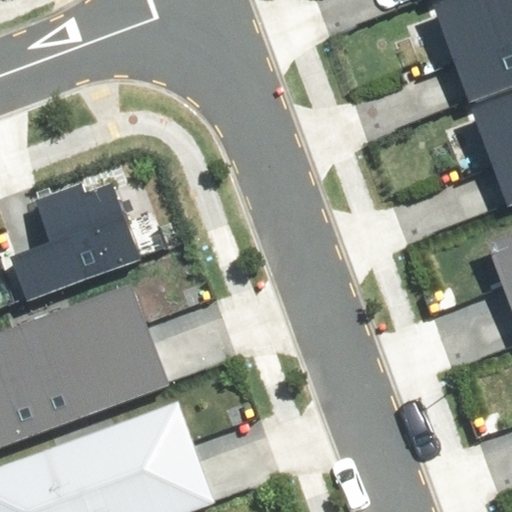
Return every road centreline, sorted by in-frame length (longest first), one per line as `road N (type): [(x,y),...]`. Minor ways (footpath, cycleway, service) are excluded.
road 1 (residential): [(202,0),(388,511)]
road 2 (residential): [(183,0),(0,68)]
